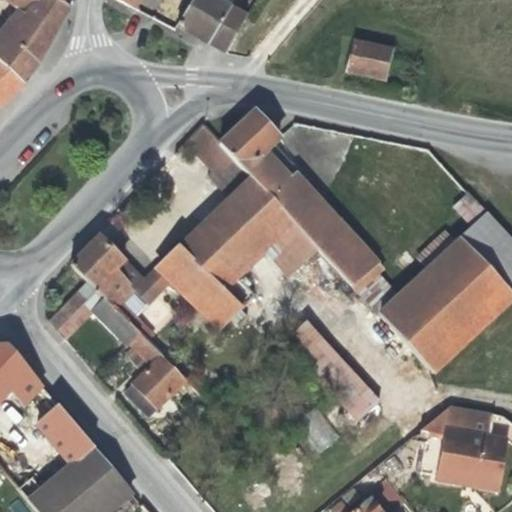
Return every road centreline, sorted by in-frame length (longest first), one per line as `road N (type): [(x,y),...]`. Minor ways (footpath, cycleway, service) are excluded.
road 1 (tertiary): [(3,281),(14,316),(182,511)]
road 2 (secondary): [(226,82),(511,136)]
road 3 (secondary): [(3,281),(138,155),(145,135)]
